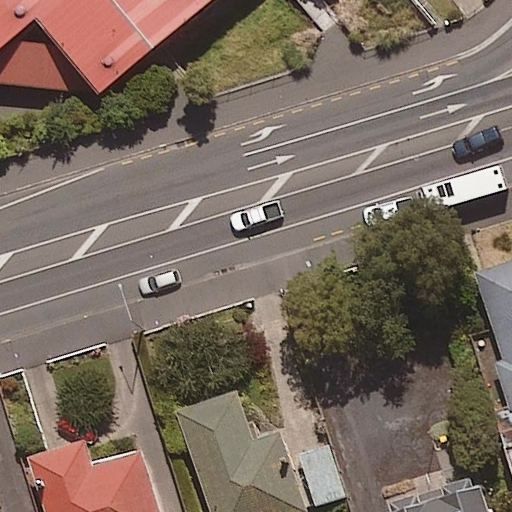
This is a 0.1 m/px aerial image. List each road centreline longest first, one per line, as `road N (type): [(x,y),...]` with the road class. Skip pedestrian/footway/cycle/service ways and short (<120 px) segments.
road 1 (secondary): [(15,236),(151,175),(472,72),(511,44)]
road 2 (secondary): [(511,142),(0,296)]
road 3 (secondary): [(15,236),(511,87)]
